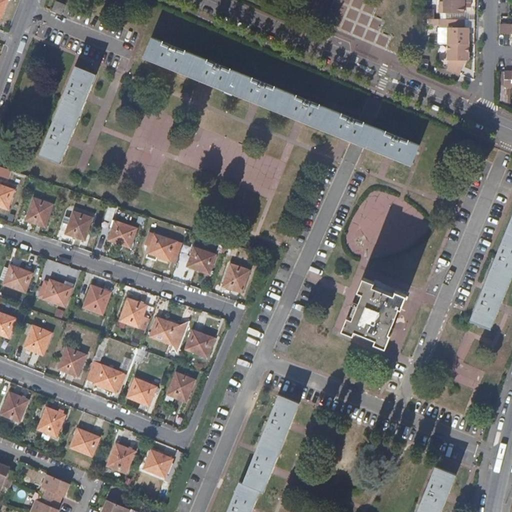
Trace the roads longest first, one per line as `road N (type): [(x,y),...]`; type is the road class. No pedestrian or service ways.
road 1 (residential): [(0,369),(183,442),(239,313),(0,234)]
road 2 (residential): [(204,0),(488,120)]
road 3 (residential): [(397,415),(504,161)]
road 4 (residential): [(345,165),(265,359)]
road 5 (residential): [(265,359),(200,511)]
road 6 (residential): [(397,415),(265,359)]
road 7 (residential): [(80,511),(93,482),(0,444)]
road 8 (residential): [(490,0),(488,120)]
